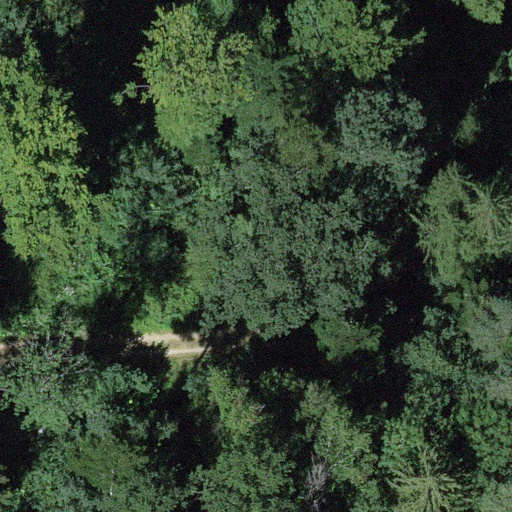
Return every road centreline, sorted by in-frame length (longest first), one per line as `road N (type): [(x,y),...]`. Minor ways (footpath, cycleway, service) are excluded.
road 1 (track): [(511,321),(422,321),(0,360)]
road 2 (track): [(157,349),(267,511)]
